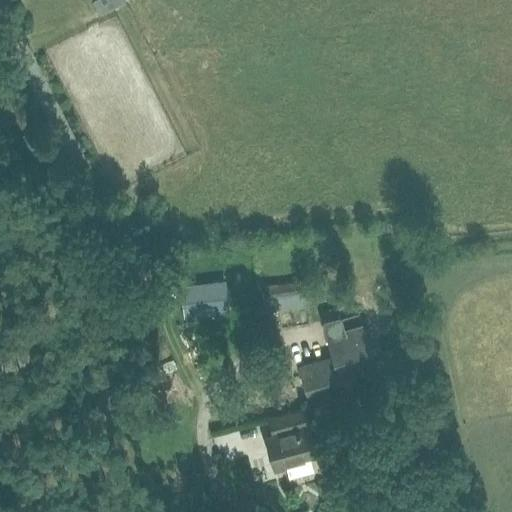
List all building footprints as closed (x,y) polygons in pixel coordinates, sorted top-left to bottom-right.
[(125,0),(124,0),(93,0),(99,12),(125,0)] [(229,308),(224,277),(182,283),(187,314),(229,308)] [(302,278),(261,284),(263,300),(304,294),(302,278)] [(346,329),(343,315),(339,314),(325,318),(324,319),(334,355),(299,365),(307,394),(357,379),(352,362),(369,357),(370,362),(374,361),(364,324),(346,329)] [(168,361),(156,362),(157,370),(169,369),(168,361)] [(306,406),(270,416),(274,431),(310,422),(306,406)] [(290,474),(309,468),(313,467),(309,453),(318,451),(310,424),(268,436),(275,462),(286,460),(290,474)] [(410,452),(411,437),(399,437),(398,451),(410,452)]
